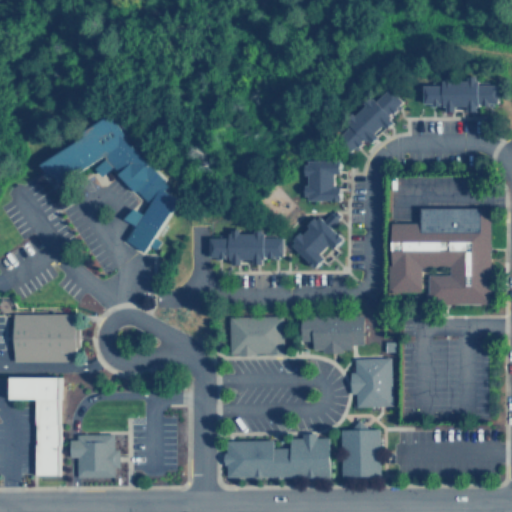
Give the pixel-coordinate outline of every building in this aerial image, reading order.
[(421,107),(494,107),(494,82),(476,82),(476,77),(421,77),(421,107)] [(331,136),(350,154),(403,103),(384,84),(331,136)] [(142,250),(175,198),(161,188),(164,183),(160,179),(162,176),(104,112),(39,162),(58,184),(99,157),(131,192),(133,190),(144,199),(124,239),(142,250)] [(338,175),(337,160),(301,161),(302,200),(338,199),(337,184),(331,184),(331,175),(338,175)] [(417,217),(417,205),(490,205),(490,303),(421,303),(421,290),(385,290),(385,217),(417,217)] [(325,258),(323,256),(342,238),(319,213),(289,241),(314,268),(325,258)] [(206,232),(206,261),(218,261),(280,262),(281,237),(262,236),(262,233),(206,232)] [(73,360),(71,312),(10,315),(10,326),(5,327),(6,347),(10,347),(10,363),(73,360)] [(225,352),(280,352),(279,316),(225,316),(225,352)] [(300,317),(363,317),(363,346),(351,346),(351,350),(341,350),(341,353),(323,353),(323,350),(312,351),(312,343),(300,343),(300,317)] [(353,360),(392,359),(393,407),(354,408),(354,396),(349,396),(349,373),(353,373),(353,360)] [(7,376),(56,377),(55,472),(31,472),(32,400),(6,400),(7,376)] [(366,427),(357,419),(350,428),(338,428),(338,474),(378,474),(377,427),(366,427)] [(73,438),(73,434),(111,433),(111,448),(116,448),(116,467),(111,467),(111,475),(74,476),(73,457),(69,457),(66,457),(66,438),(69,438),(73,438)] [(327,475),(288,475),(288,437),(327,437),(327,475)] [(225,442),(271,441),(271,449),(286,449),(286,478),(226,478),(225,466),(222,466),(222,453),(225,453),(225,442)]
